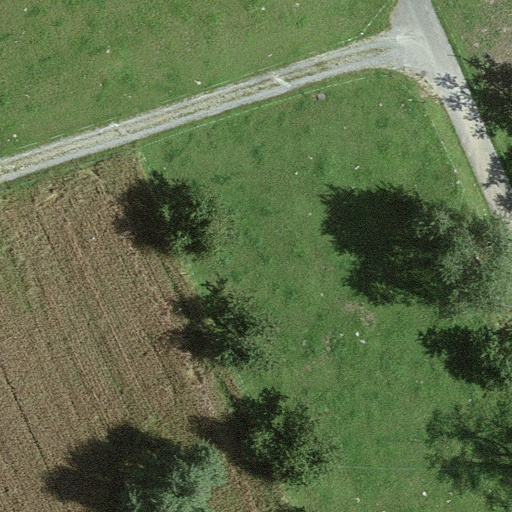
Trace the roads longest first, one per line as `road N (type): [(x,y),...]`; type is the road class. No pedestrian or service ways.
road 1 (track): [(0,177),(434,46)]
road 2 (residential): [(511,230),(415,0)]
